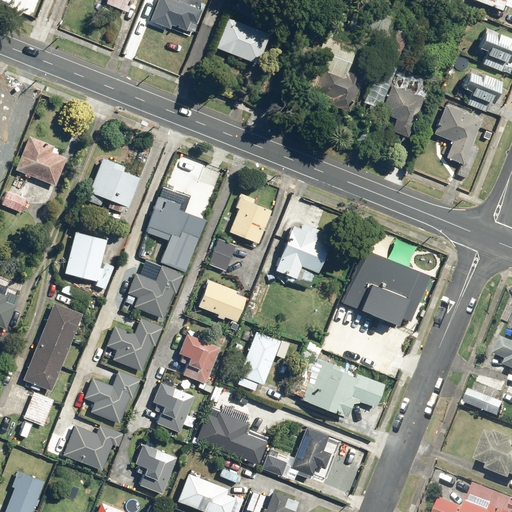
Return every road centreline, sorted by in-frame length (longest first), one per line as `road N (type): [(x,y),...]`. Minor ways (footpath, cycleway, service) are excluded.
road 1 (tertiary): [(0,43),(475,233)]
road 2 (residential): [(375,511),(453,316)]
